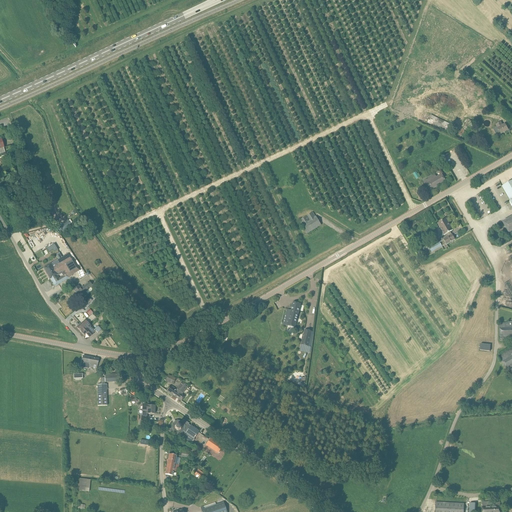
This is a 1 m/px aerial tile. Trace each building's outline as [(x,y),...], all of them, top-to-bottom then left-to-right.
[(451,122),(452,118),(454,119),(456,115),(449,111),(446,116),(445,116),(444,118),(443,121),(431,115),(427,123),(450,134),(456,124),(452,122),(451,122)] [(463,138),(474,122),(469,119),(459,135),(463,138)] [(508,130),(505,126),(505,124),(502,126),(500,122),(495,125),(501,134),(508,130)] [(446,181),(443,177),(441,174),(436,177),(435,174),(423,181),(429,191),(446,181)] [(511,180),(502,187),(510,201),(510,202),(511,206),(511,217),(506,221),(505,225),(508,230),(511,231),(511,180)] [(313,212),(299,221),(307,234),(321,225),(313,212)] [(61,224),(64,228),(71,223),(69,219),(61,224)] [(446,219),(437,224),(440,228),(438,229),(442,236),(448,233),(449,236),(451,235),(450,232),(453,230),(446,219)] [(451,235),(449,236),(443,239),(444,240),(440,242),(439,242),(429,247),(433,254),(443,248),(442,247),(446,244),(446,245),(455,240),(452,234),(451,235)] [(47,246),(45,248),(48,253),(52,250),(54,252),(57,250),(54,244),(48,248),(47,246)] [(75,263),(74,264),(70,258),(53,268),(51,264),(44,268),(50,279),(51,279),(52,281),(52,282),(53,282),(53,283),(53,284),(53,283),(55,286),(68,278),(68,277),(72,275),(71,274),(79,269),(75,263)] [(82,300),(85,296),(88,294),(85,292),(92,286),(89,282),(83,287),(83,286),(80,288),(78,286),(77,287),(73,290),(82,300)] [(101,303),(103,301),(99,295),(97,292),(80,307),(82,309),(97,297),(101,303)] [(283,325),(295,327),(300,305),(293,303),(291,311),(287,310),(283,325)] [(98,326),(93,330),(85,320),(81,324),(91,336),(93,334),(93,333),(96,331),(98,333),(101,330),(98,326)] [(500,341),(511,339),(511,322),(499,324),(500,341)] [(89,338),(91,336),(81,324),(77,327),(82,333),(84,335),(86,334),(89,338)] [(301,345),(309,347),(313,332),(305,330),(301,345)] [(511,348),(499,356),(507,370),(508,369),(511,373),(511,369),(511,368),(511,367),(511,348)] [(97,365),(98,365),(99,359),(83,356),(82,362),(81,367),(88,369),(89,367),(97,369),(97,365)] [(173,384),(176,378),(168,375),(166,381),(173,384)] [(107,384),(106,384),(105,377),(101,378),(101,385),(97,385),(98,406),(107,406),(107,384)] [(181,401),(184,397),(185,396),(182,394),(187,386),(182,382),(177,390),(174,388),(170,385),(166,391),(181,401)] [(148,405),(143,405),(142,416),(141,416),(141,421),(147,421),(147,414),(154,414),(155,406),(148,406),(148,405)] [(169,429),(168,431),(177,436),(178,434),(179,434),(184,432),(186,433),(188,430),(190,426),(188,425),(189,424),(183,420),(182,422),(181,424),(180,424),(179,424),(178,424),(177,424),(176,424),(175,425),(175,426),(174,426),(174,427),(174,428),(174,429),(172,429),(169,429)] [(188,430),(182,438),(191,443),(199,432),(190,426),(188,430)] [(210,439),(207,444),(214,450),(214,451),(218,453),(222,447),(210,439)] [(177,456),(174,455),(169,454),(167,464),(173,465),(172,467),(174,468),(178,468),(179,465),(175,464),(177,456)] [(177,472),(178,468),(174,468),(172,467),(173,465),(167,464),(165,474),(173,476),(174,471),(177,472)] [(204,475),(197,471),(195,475),(195,476),(201,479),(204,475)] [(265,480),(254,473),(249,480),(260,488),(265,480)] [(90,492),(92,480),(80,478),(78,490),(90,492)] [(463,511),(464,504),(436,502),(435,511),(463,511)] [(483,507),(482,511),(499,511),(499,504),(496,504),(496,506),(494,506),(494,502),(492,502),(483,502),(483,507)] [(226,511),(224,503),(201,510),(201,511),(226,511)]
